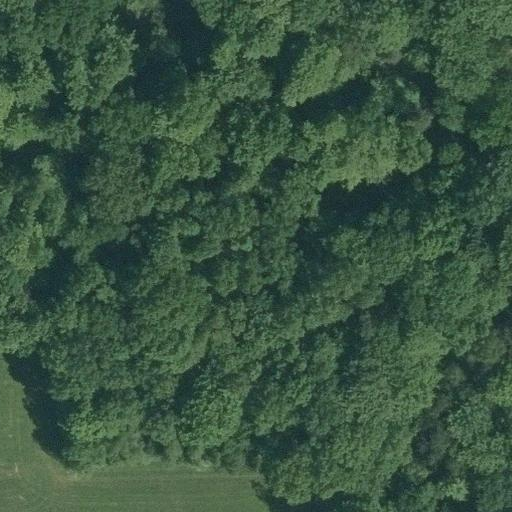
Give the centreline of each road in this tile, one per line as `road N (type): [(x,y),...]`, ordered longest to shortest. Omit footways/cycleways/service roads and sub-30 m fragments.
road 1 (track): [(334,0),(360,282),(511,279)]
road 2 (unclassified): [(0,35),(254,0)]
